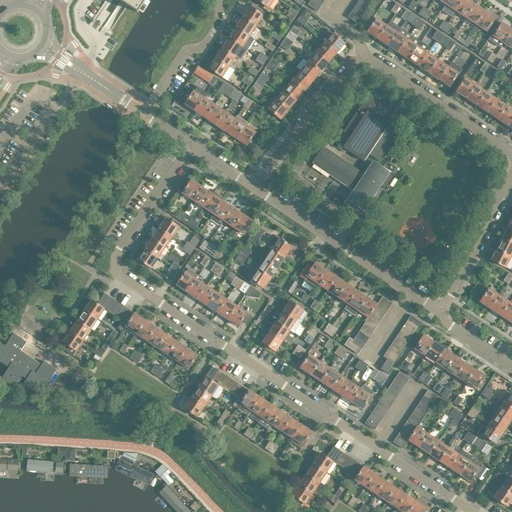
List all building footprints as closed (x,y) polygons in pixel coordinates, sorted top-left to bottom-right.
[(121,0),(124,2),(139,12),(147,0),(121,0)] [(311,0),(308,4),(318,11),(322,6),(313,0),(311,0)] [(413,0),(409,7),(413,10),(418,2),(414,0),(413,0)] [(448,0),(446,4),(456,11),(463,0),(448,0)] [(469,0),(463,0),(456,11),(467,17),(476,4),(469,0)] [(369,8),(359,1),(356,6),(365,13),(369,8)] [(401,6),(397,3),(392,10),(396,13),(401,6)] [(476,4),(467,17),(477,24),(486,11),(476,4)] [(264,15),(251,6),(244,17),(257,26),(264,15)] [(365,13),(356,6),(352,12),(362,18),(365,13)] [(424,6),(419,14),(423,16),(428,9),(424,6)] [(291,7),(288,11),(289,12),(287,16),(293,20),(299,12),(291,7)] [(427,19),(432,12),(428,9),(423,16),(427,19)] [(411,13),(407,10),(402,17),(406,20),(411,13)] [(487,31),(496,18),(486,11),(477,24),(475,27),(480,31),(482,28),(487,31)] [(348,17),(358,24),(362,18),(352,12),(348,17)] [(308,21),(300,16),(297,20),(305,26),(308,21)] [(257,26),(244,17),(237,27),(250,36),(257,26)] [(417,17),(412,24),(416,27),(421,19),(417,17)] [(377,18),(368,32),(378,39),(388,25),(377,18)] [(420,29),(425,22),(421,19),(416,27),(420,29)] [(444,20),(439,27),(443,30),(448,23),(444,20)] [(447,33),(452,25),(448,23),(443,30),(447,33)] [(511,28),(503,23),(494,36),(504,43),(511,31),(511,28)] [(389,46),(398,32),(388,25),(378,39),(389,46)] [(250,36),(237,27),(230,37),(243,46),(250,36)] [(298,36),(300,32),(293,27),(290,31),(298,36)] [(399,52),(411,34),(401,27),(398,32),(389,46),(399,52)] [(335,31),(333,33),(328,29),(320,39),(325,43),(337,53),(345,44),(340,39),(342,37),(335,31)] [(454,37),(458,40),(463,32),(459,29),(454,37)] [(437,30),(432,38),(436,40),(441,33),(437,30)] [(272,36),(280,41),(283,37),(275,32),(272,36)] [(441,43),(446,36),(441,33),(436,40),(441,43)] [(409,59),(421,41),(411,34),(399,52),(409,59)] [(464,44),(468,47),(470,44),(473,39),(469,36),(464,44)] [(243,46),(230,37),(223,47),(237,56),(243,46)] [(294,42),(286,37),(283,41),(291,46),(294,42)] [(456,43),(452,40),(447,47),(451,50),(456,43)] [(281,45),(289,50),(291,46),(283,41),(281,45)] [(419,66),(428,53),(431,48),(421,41),(409,59),(419,66)] [(265,46),(273,51),(276,47),(268,42),(265,46)] [(317,52),(329,63),(337,53),(325,43),(317,52)] [(237,56),(223,47),(217,58),(230,67),(237,56)] [(462,47),(457,54),(461,57),(466,50),(462,47)] [(269,57),(261,52),(258,57),(266,62),(269,57)] [(309,62),(321,72),(329,63),(317,52),(309,62)] [(487,60),(491,62),(496,55),(492,52),(487,60)] [(430,73),(439,59),(428,53),(419,66),(430,73)] [(256,61),(263,66),(266,62),(258,57),(256,61)] [(209,68),(223,77),(230,67),(217,58),(209,68)] [(280,63),(273,58),(270,62),(277,67),(280,63)] [(440,80),(449,66),(439,59),(430,73),(440,80)] [(502,59),(497,66),(501,69),(507,62),(502,59)] [(449,66),(440,80),(438,82),(442,85),(444,82),(450,87),(463,68),(452,61),(449,66)] [(267,66),(275,71),(277,67),(270,62),(267,66)] [(301,71),(313,81),(321,72),(309,62),(301,71)] [(485,62),(480,70),(484,73),(489,65),(485,62)] [(257,76),(259,72),(252,66),(249,71),(257,76)] [(495,69),(490,77),(495,79),(500,72),(495,69)] [(293,80),(305,91),(313,81),(301,71),(293,80)] [(263,72),(260,76),(268,81),(270,77),(263,72)] [(213,86),(218,78),(213,76),(209,83),(213,86)] [(506,76),(501,84),(505,86),(510,79),(506,76)] [(250,86),(253,82),(245,77),(242,81),(250,86)] [(285,90),(297,100),(305,91),(293,80),(288,77),(284,81),(289,85),(285,90)] [(466,78),(457,91),(467,98),(476,85),(466,78)] [(224,82),(219,90),(223,93),(228,85),(224,82)] [(261,92),(264,87),(256,82),(253,87),(261,92)] [(478,105),(486,92),(476,85),(467,98),(478,105)] [(234,89),(229,97),(233,99),(238,92),(234,89)] [(194,90),(185,104),(196,111),(205,97),(194,90)] [(277,99),(289,109),(297,100),(285,90),(277,99)] [(237,102),(242,95),(238,92),(233,99),(237,102)] [(488,112),(497,99),(486,92),(478,105),(488,112)] [(349,140),(344,147),(364,161),(369,154),(388,126),(389,126),(390,126),(398,113),(386,105),(385,106),(381,103),(382,102),(369,94),(361,107),(358,110),(344,132),(351,136),(349,140)] [(205,97),(196,111),(206,118),(215,104),(205,97)] [(248,99),(243,106),(248,109),(253,101),(248,99)] [(269,109),(281,119),(289,109),(277,99),(269,109)] [(498,119),(507,105),(497,99),(488,112),(498,119)] [(215,104),(206,118),(216,125),(225,111),(215,104)] [(508,126),(511,119),(511,108),(507,105),(498,119),(508,126)] [(263,108),(259,106),(254,113),(258,116),(263,108)] [(225,111),(216,125),(226,132),(235,118),(225,111)] [(235,118),(226,132),(225,134),(229,137),(231,134),(237,138),(246,125),(248,122),(238,115),(235,118)] [(256,132),(246,125),(237,138),(247,145),(256,132)] [(398,132),(390,126),(389,126),(388,126),(369,154),(379,161),(398,132)] [(346,204),(361,214),(381,185),(366,175),(366,174),(326,147),(324,146),(312,163),(313,163),(315,164),(325,171),(336,178),(354,191),(355,192),(346,204)] [(366,175),(381,185),(387,189),(396,177),(383,168),(374,162),(366,174),(366,175)] [(192,180),(183,193),(194,200),(203,187),(192,180)] [(204,207),(213,194),(212,193),(203,187),(194,200),(204,207)] [(212,193),(213,194),(204,207),(214,214),(223,201),(217,197),(219,194),(214,191),(212,193)] [(221,226),(224,221),(233,207),(223,201),(214,214),(211,219),(221,226)] [(234,227),(243,214),(233,207),(224,221),(234,227)] [(185,212),(181,209),(176,217),(180,220),(185,212)] [(191,216),(185,212),(180,220),(186,224),(191,216)] [(245,234),(254,221),(243,214),(234,227),(245,234)] [(191,216),(186,224),(191,227),(196,219),(191,216)] [(176,232),(180,227),(166,218),(159,228),(173,237),(176,239),(179,235),(176,232)] [(194,229),(199,222),(196,219),(191,227),(194,229)] [(503,238),(511,242),(511,228),(509,227),(503,238)] [(173,237),(159,228),(153,238),(166,247),(173,237)] [(262,236),(255,231),(252,235),(259,240),(262,236)] [(249,239),(257,244),(259,240),(252,235),(249,239)] [(292,247),(275,236),(268,246),(272,249),(285,258),(292,247)] [(199,240),(194,237),(190,243),(188,241),(185,245),(193,250),(199,240)] [(166,247),(153,238),(146,248),(159,257),(161,259),(164,254),(162,253),(166,247)] [(498,249),(511,256),(511,255),(511,242),(503,238),(498,249)] [(205,240),(200,247),(204,250),(209,243),(205,240)] [(208,253),(213,245),(209,243),(204,250),(208,253)] [(182,250),(190,255),(193,250),(185,245),(182,250)] [(139,259),(152,268),(159,257),(146,248),(139,259)] [(265,259),(278,268),(285,258),(272,249),(265,259)] [(492,260),(506,267),(511,256),(498,249),(492,260)] [(224,252),(219,250),(214,257),(219,260),(224,252)] [(249,257),(241,252),(238,256),(246,261),(249,257)] [(210,259),(205,256),(200,263),(205,266),(210,259)] [(235,260),(243,265),(246,261),(238,256),(235,260)] [(278,268),(265,259),(258,269),(271,278),(278,268)] [(182,267),(174,262),(171,266),(179,271),(182,267)] [(216,263),(211,270),(215,273),(220,265),(216,263)] [(313,288),(317,282),(318,283),(327,270),(316,263),(313,267),(307,264),(300,275),(306,279),(304,281),(313,288)] [(219,276),(224,268),(220,265),(215,273),(219,276)] [(167,278),(172,281),(179,271),(171,266),(168,270),(171,272),(167,278)] [(186,272),(177,285),(187,292),(196,278),(199,275),(189,268),(186,272)] [(251,279),(265,288),(271,278),(258,269),(251,279)] [(328,290),(337,277),(327,270),(318,283),(328,290)] [(236,276),(231,284),(236,287),(241,279),(236,276)] [(339,297),(348,284),(337,277),(328,290),(339,297)] [(196,278),(187,292),(198,298),(207,285),(196,278)] [(239,289),(245,282),(241,279),(236,287),(239,289)] [(349,304),(358,290),(348,284),(339,297),(349,304)] [(207,285),(198,298),(208,305),(217,292),(207,285)] [(251,286),(246,293),(250,296),(255,289),(251,286)] [(490,288),(481,302),(491,308),(500,295),(490,288)] [(355,316),(359,310),(368,297),(358,290),(349,304),(345,309),(355,316)] [(217,292),(208,305),(218,312),(227,299),(217,292)] [(105,293),(98,303),(103,307),(110,296),(105,293)] [(305,293),(300,300),(304,303),(309,295),(305,293)] [(501,315),(510,302),(500,295),(491,308),(501,315)] [(110,296),(103,307),(105,308),(108,310),(115,300),(110,296)] [(393,303),(383,296),(379,302),(389,308),(393,303)] [(372,312),(376,307),(378,304),(368,297),(359,310),(369,317),(372,312)] [(227,299),(218,312),(229,319),(238,306),(227,299)] [(98,303),(92,300),(85,311),(98,319),(105,308),(103,307),(98,303)] [(115,300),(108,310),(113,314),(120,303),(115,300)] [(316,300),(311,307),(315,310),(320,303),(316,300)] [(308,313),(291,301),(284,311),(301,323),(308,313)] [(376,307),(386,313),(389,308),(379,302),(378,304),(376,307)] [(511,322),(511,321),(511,303),(510,302),(501,315),(511,322)] [(120,303),(113,314),(118,317),(125,306),(120,303)] [(319,313),(324,305),(320,303),(315,310),(319,313)] [(125,306),(118,317),(123,320),(130,310),(125,306)] [(239,326),(248,313),(238,306),(229,319),(239,326)] [(372,312),(383,318),(386,313),(376,307),(372,312)] [(130,310),(123,320),(124,321),(128,324),(135,313),(130,310)] [(78,321),(91,330),(98,319),(85,311),(78,321)] [(301,323),(284,311),(277,322),(290,330),(294,333),(301,323)] [(369,317),(379,324),(383,318),(372,312),(369,317)] [(136,336),(137,334),(146,320),(135,313),(128,324),(125,329),(136,336)] [(421,322),(411,315),(408,320),(418,327),(421,322)] [(366,322),(376,328),(379,324),(369,317),(366,322)] [(146,320),(137,334),(148,341),(156,327),(146,320)] [(404,325),(414,332),(418,327),(408,320),(404,325)] [(71,331),(84,340),(91,330),(78,321),(71,331)] [(123,331),(125,329),(128,324),(124,321),(119,328),(123,331)] [(290,330),(277,322),(270,331),(283,340),(290,330)] [(362,327),(373,333),(376,328),(366,322),(362,327)] [(330,323),(325,331),(329,334),(334,326),(330,323)] [(319,330),(312,325),(309,329),(317,334),(319,330)] [(401,330),(411,337),(414,332),(404,325),(401,330)] [(333,336),(338,329),(334,326),(329,334),(333,336)] [(158,348),(167,334),(156,327),(148,341),(158,348)] [(359,332),(369,339),(373,333),(362,327),(359,332)] [(306,333),(314,338),(317,334),(309,329),(306,333)] [(398,336),(408,342),(411,337),(401,330),(398,336)] [(63,342),(70,346),(67,351),(74,355),(84,340),(71,331),(63,342)] [(263,342),(276,351),(283,340),(270,331),(263,342)] [(355,337),(365,344),(369,339),(359,332),(355,337)] [(56,370),(44,361),(42,365),(21,351),(27,342),(14,333),(5,346),(0,342),(0,361),(9,367),(0,381),(13,390),(23,376),(27,379),(23,384),(42,396),(46,389),(50,383),(48,381),(56,370)] [(116,336),(112,333),(107,340),(111,343),(116,336)] [(167,334),(158,348),(168,354),(177,341),(167,334)] [(424,335),(415,348),(426,356),(435,342),(424,335)] [(408,342),(398,336),(394,341),(404,347),(408,342)] [(350,337),(345,344),(349,347),(352,342),(354,340),(350,337)] [(352,342),(362,349),(365,344),(355,337),(354,340),(352,342)] [(329,349),(334,341),(330,338),(325,346),(329,349)] [(102,348),(106,350),(111,343),(107,340),(102,348)] [(179,361),(187,348),(177,341),(168,354),(179,361)] [(391,346),(401,353),(404,347),(394,341),(391,346)] [(362,349),(352,342),(349,347),(359,354),(362,349)] [(435,342),(426,356),(436,362),(445,349),(435,342)] [(120,351),(124,354),(129,346),(125,343),(120,351)] [(306,350),(298,345),(295,349),(303,354),(306,350)] [(340,346),(335,353),(339,356),(344,349),(340,346)] [(401,353),(391,346),(387,351),(397,358),(401,353)] [(94,353),(102,358),(104,353),(97,348),(94,353)] [(189,368),(198,355),(187,348),(179,361),(189,368)] [(293,353),(300,358),(303,354),(295,349),(293,353)] [(343,359),(348,351),(344,349),(339,356),(343,359)] [(446,369),(455,356),(445,349),(436,362),(446,369)] [(135,350),(130,358),(134,361),(139,353),(135,350)] [(384,356),(388,359),(394,363),(397,358),(387,351),(384,356)] [(138,363),(143,356),(139,353),(134,361),(138,363)] [(310,354),(301,368),(311,375),(320,361),(310,354)] [(455,356),(446,369),(457,376),(465,363),(455,356)] [(360,359),(355,367),(359,369),(364,362),(360,359)] [(381,369),(387,373),(394,363),(388,359),(381,369)] [(320,361),(311,375),(321,381),(330,368),(320,361)] [(406,371),(411,364),(407,361),(402,368),(406,371)] [(363,372),(368,365),(364,362),(359,369),(363,372)] [(467,383),(476,370),(465,363),(457,376),(467,383)] [(156,364),(151,372),(155,374),(160,367),(156,364)] [(159,377),(164,369),(160,367),(155,374),(159,377)] [(330,368),(321,381),(332,388),(341,375),(330,368)] [(219,369),(212,380),(217,384),(224,373),(219,369)] [(375,369),(370,376),(374,379),(379,371),(375,369)] [(483,381),(486,377),(476,370),(467,383),(479,391),(485,382),(483,381)] [(410,378),(400,371),(396,377),(406,384),(410,378)] [(424,372),(419,379),(423,382),(428,375),(424,372)] [(224,373),(217,384),(219,385),(222,387),(230,376),(224,373)] [(166,381),(170,384),(174,377),(170,374),(166,381)] [(341,375),(332,388),(342,395),(351,382),(341,375)] [(427,385),(432,377),(428,375),(423,382),(427,385)] [(212,380),(206,376),(199,387),(212,396),(219,385),(217,384),(212,380)] [(230,376),(222,387),(228,391),(235,380),(230,376)] [(354,377),(351,382),(342,395),(352,402),(361,389),(356,385),(359,381),(354,377)] [(393,382),(403,389),(406,384),(396,377),(393,382)] [(235,380),(228,391),(233,394),(240,383),(235,380)] [(389,387),(399,394),(403,389),(393,382),(389,387)] [(240,383),(233,394),(237,397),(245,386),(240,383)] [(375,391),(364,384),(361,389),(352,402),(363,409),(375,391)] [(245,386),(237,397),(238,398),(242,400),(250,390),(245,386)] [(444,386),(439,393),(443,396),(448,389),(444,386)] [(494,391),(486,386),(484,390),(491,395),(494,391)] [(192,397),(205,406),(212,396),(199,387),(192,397)] [(386,392),(396,399),(399,394),(389,387),(386,392)] [(447,399),(452,391),(448,389),(443,396),(447,399)] [(249,416),(261,397),(250,390),(242,400),(238,408),(237,408),(249,416)] [(424,396),(434,403),(438,397),(428,390),(424,396)] [(481,394),(488,399),(491,395),(484,390),(481,394)] [(500,401),(504,403),(511,408),(511,393),(507,391),(500,401)] [(383,397),(393,404),(396,399),(386,392),(383,397)] [(458,395),(453,403),(457,406),(462,398),(458,395)] [(421,401),(431,408),(433,404),(434,403),(424,396),(421,401)] [(185,408),(198,417),(205,406),(192,397),(185,408)] [(261,397),(249,416),(258,422),(262,418),(271,404),(261,397)] [(393,404),(383,397),(379,402),(389,409),(393,404)] [(433,404),(437,407),(442,400),(438,397),(434,403),(433,404)] [(234,405),(238,408),(242,400),(238,398),(234,405)] [(417,406),(427,413),(431,408),(421,401),(417,406)] [(389,409),(379,402),(376,407),(386,414),(389,409)] [(497,413),(510,422),(511,419),(511,408),(504,403),(497,413)] [(272,425),(282,411),(271,404),(262,418),(272,425)] [(414,411),(424,418),(427,413),(417,406),(414,411)] [(480,411),(472,406),(470,410),(477,415),(480,411)] [(386,414),(376,407),(372,412),(383,419),(386,414)] [(454,408),(449,415),(454,418),(459,411),(454,408)] [(231,412),(226,409),(221,417),(226,420),(231,412)] [(467,415),(474,420),(477,415),(470,410),(467,415)] [(282,411),(272,425),(283,431),(292,418),(282,411)] [(411,416),(421,423),(424,418),(414,411),(411,416)] [(457,421),(462,413),(459,411),(454,418),(457,421)] [(383,419),(372,412),(369,417),(379,424),(383,419)] [(510,422),(497,413),(490,424),(503,432),(510,422)] [(421,423),(411,416),(407,421),(417,428),(418,427),(421,423)] [(216,424),(220,427),(226,420),(221,417),(216,424)] [(365,423),(375,430),(379,424),(369,417),(365,423)] [(293,438),(302,425),(292,418),(283,431),(293,438)] [(239,420),(234,427),(238,430),(243,423),(239,420)] [(417,428),(407,421),(404,426),(414,433),(417,428)] [(488,438),(496,443),(503,432),(490,424),(486,421),(477,434),(487,440),(488,438)] [(302,448),(313,431),(302,425),(293,438),(291,441),(302,448)] [(414,433),(404,426),(401,431),(411,438),(414,433)] [(249,427),(245,434),(249,437),(254,430),(249,427)] [(420,447),(429,434),(418,427),(417,428),(414,433),(411,438),(409,440),(420,447)] [(253,440),(258,432),(254,430),(249,437),(253,440)] [(411,438),(401,431),(398,436),(408,443),(409,440),(411,438)] [(468,432),(463,439),(467,442),(472,434),(468,432)] [(430,454),(439,441),(429,434),(420,447),(430,454)] [(471,445),(476,437),(472,434),(467,442),(471,445)] [(394,442),(404,449),(408,443),(398,436),(394,442)] [(270,441),(265,448),(270,451),(275,444),(270,441)] [(441,461),(449,448),(439,441),(430,454),(441,461)] [(482,441),(477,449),(481,452),(487,444),(482,441)] [(274,454),(279,446),(275,444),(270,451),(274,454)] [(334,446),(326,457),(332,460),(339,449),(334,446)] [(67,459),(72,460),(76,457),(76,449),(72,449),(68,448),(67,459)] [(450,467),(459,454),(449,448),(441,461),(450,467)] [(339,449),(332,460),(334,462),(337,464),(344,453),(339,449)] [(461,474),(472,458),(473,456),(462,449),(459,454),(450,467),(461,474)] [(285,450),(280,458),(284,461),(289,453),(285,450)] [(137,453),(125,452),(123,456),(135,461),(138,453),(137,453)] [(326,457),(321,453),(314,463),(327,472),(334,462),(332,460),(326,457)] [(344,453),(337,464),(342,467),(349,456),(344,453)] [(349,456),(342,467),(347,470),(354,460),(349,456)] [(0,458),(0,471),(21,472),(21,460),(0,458)] [(121,458),(116,470),(136,479),(151,486),(156,473),(121,458)] [(491,470),(472,458),(461,474),(471,481),(475,475),(484,481),(491,470)] [(354,460),(347,470),(352,474),(359,463),(354,460)] [(28,461),(27,474),(66,476),(66,463),(28,461)] [(307,474),(320,483),(327,472),(314,463),(307,474)] [(352,474),(353,474),(357,477),(364,466),(359,463),(352,474)] [(71,465),(71,477),(109,479),(109,467),(71,465)] [(366,487),(375,474),(364,466),(357,477),(355,480),(366,487)] [(168,469),(160,476),(163,480),(171,472),(170,471),(168,469)] [(300,484),(313,493),(320,483),(307,474),(300,484)] [(352,485),(355,480),(357,477),(353,474),(348,482),(352,485)] [(375,474),(366,487),(376,494),(386,481),(375,474)] [(165,479),(169,484),(174,479),(170,475),(165,479)] [(502,487),(511,493),(511,479),(508,477),(502,487)] [(386,481),(376,494),(387,501),(396,488),(386,481)] [(310,505),(307,503),(313,493),(300,484),(293,495),(297,498),(294,503),(306,511),(310,505)] [(192,511),(168,485),(159,493),(176,511),(192,511)] [(344,489),(340,486),(336,493),(340,496),(344,489)] [(495,498),(508,506),(511,500),(511,493),(502,487),(495,498)] [(396,488),(387,501),(397,508),(406,495),(396,488)] [(331,501),(335,504),(340,496),(336,493),(331,501)] [(406,495),(397,508),(403,511),(409,511),(416,501),(406,495)] [(352,507),(358,499),(353,497),(348,504),(352,507)] [(424,511),(427,509),(416,501),(409,511),(424,511)] [(322,506),(330,511),(333,507),(325,502),(322,506)] [(364,503),(358,511),(360,511),(364,511),(368,506),(364,503)]
